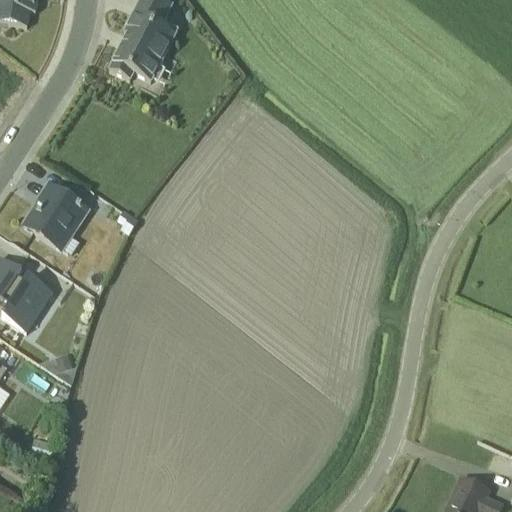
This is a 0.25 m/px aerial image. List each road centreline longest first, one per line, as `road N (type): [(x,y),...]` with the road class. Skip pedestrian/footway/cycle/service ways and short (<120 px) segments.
road 1 (unclassified): [(511,163),(473,200),(445,244),(423,298),(398,423),(373,480),(348,511)]
road 2 (residential): [(87,0),(51,98),(0,175)]
